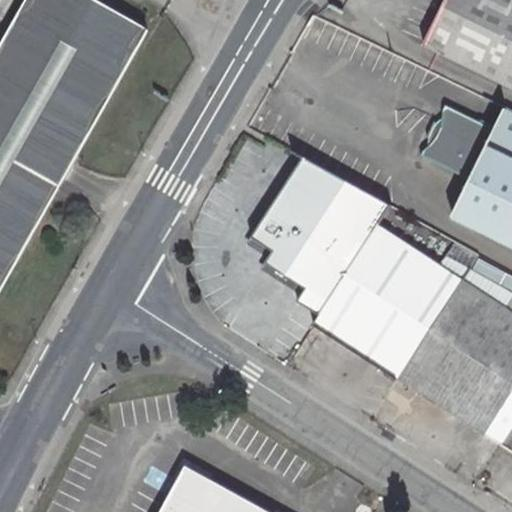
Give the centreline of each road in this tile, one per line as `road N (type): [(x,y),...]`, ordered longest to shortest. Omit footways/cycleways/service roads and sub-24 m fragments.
road 1 (unclassified): [(107,285),(458,511)]
road 2 (tertiary): [(252,38),(107,285)]
road 3 (tertiary): [(107,285),(7,472)]
